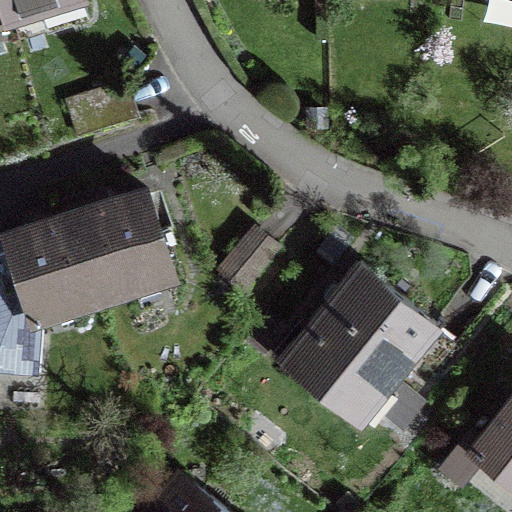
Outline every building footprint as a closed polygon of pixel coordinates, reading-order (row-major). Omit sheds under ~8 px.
[(9,14),(4,0),(0,0),(0,14),(5,13),(6,15),(9,14)] [(4,0),(9,14),(45,2),(43,0),(4,0)] [(122,81),(68,98),(79,132),(133,115),(122,81)] [(102,188),(73,197),(102,291),(135,281),(134,276),(172,264),(148,187),(106,200),(102,188)] [(47,219),(14,229),(0,233),(0,368),(39,372),(43,319),(39,307),(68,297),(69,301),(102,291),(73,197),(43,206),(47,219)] [(279,242),(256,223),(220,266),(243,285),(279,242)] [(434,319),(361,260),(284,355),(357,414),(394,369),(418,388),(454,343),(431,324),(434,319)] [(511,398),(472,447),(511,479),(511,398)] [(234,511),(184,471),(150,511),(234,511)]
